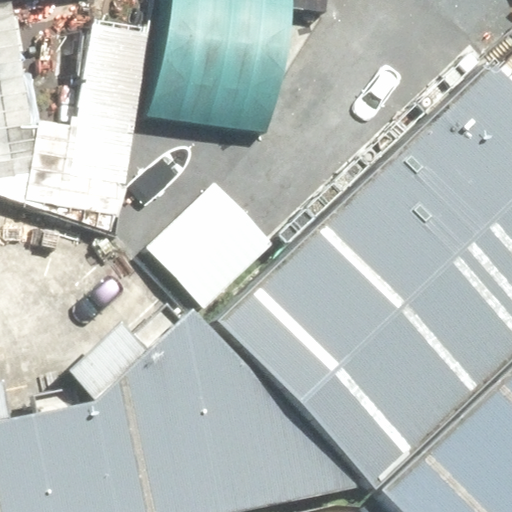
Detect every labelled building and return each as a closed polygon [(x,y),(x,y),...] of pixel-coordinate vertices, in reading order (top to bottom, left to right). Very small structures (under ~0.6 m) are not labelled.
[(268,0),(139,0),(124,118),(213,129),(252,134),(268,0)] [(485,0),(407,0),(444,39),(485,0)] [(0,511),(203,511),(336,483),(511,319),(511,124),(445,54),(172,309),(56,403),(0,412),(0,511)] [(213,129),(124,118),(119,163),(207,175),(213,129)] [(511,511),(511,319),(336,483),(363,511),(511,511)]
